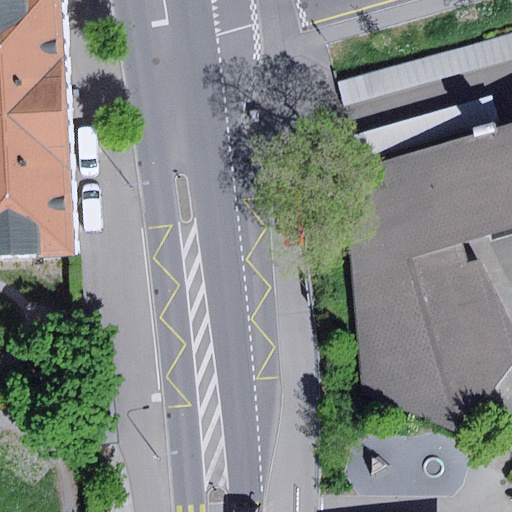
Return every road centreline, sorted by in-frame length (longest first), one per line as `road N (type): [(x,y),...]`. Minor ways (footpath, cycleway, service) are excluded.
road 1 (primary): [(167,42),(218,511)]
road 2 (residential): [(167,42),(325,0)]
